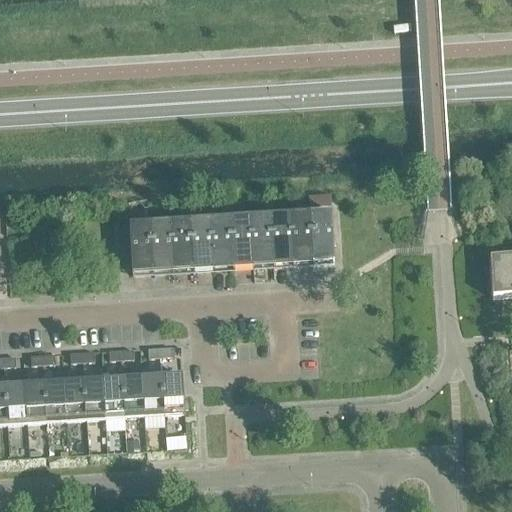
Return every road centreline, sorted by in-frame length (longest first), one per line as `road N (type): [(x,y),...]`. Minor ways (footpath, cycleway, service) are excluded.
road 1 (tertiary): [(0,115),(511,83)]
road 2 (unclassified): [(0,491),(239,479)]
road 3 (residential): [(282,304),(286,370),(225,374),(203,375),(199,308)]
road 4 (residential): [(0,320),(199,308)]
road 5 (unclassified): [(239,479),(372,471)]
